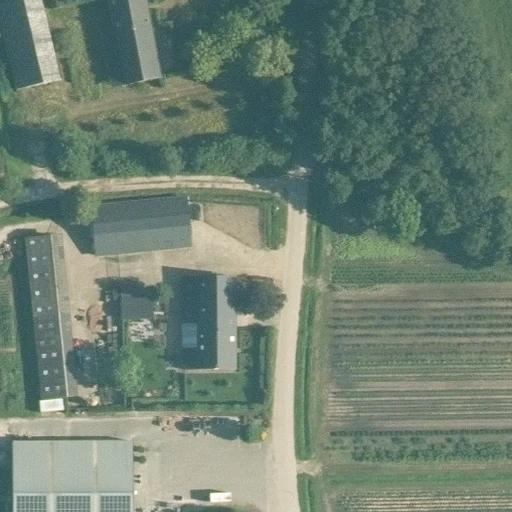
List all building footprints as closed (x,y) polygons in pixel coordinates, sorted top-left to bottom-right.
[(0,0),(0,22),(15,88),(59,78),(40,0),(0,0)] [(121,86),(160,78),(145,0),(108,0),(115,34),(111,34),(121,86)] [(191,247),(186,199),(186,197),(90,207),(95,256),(191,247)] [(232,218),(232,233),(242,233),(242,219),(232,218)] [(39,399),(76,395),(60,235),(24,239),(39,399)] [(182,278),(182,370),(235,370),(235,278),(215,278),(182,278)] [(151,321),(151,288),(119,289),(119,321),(151,321)] [(62,399),(40,402),(41,413),(64,410),(62,399)] [(132,511),(132,442),(12,442),(12,511),(132,511)]
